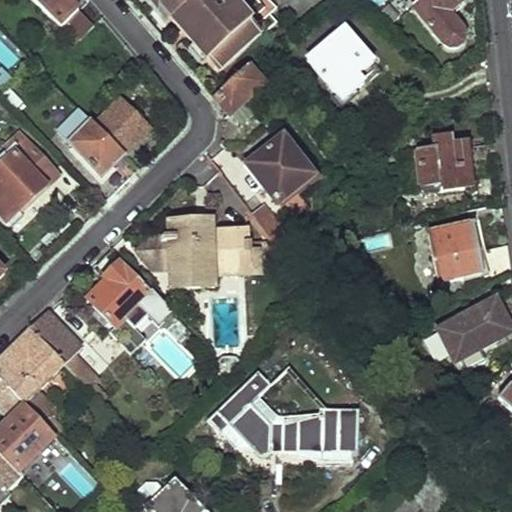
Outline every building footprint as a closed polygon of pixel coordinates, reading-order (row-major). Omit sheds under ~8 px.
[(31,0),(61,30),(79,12),(82,9),(72,0),(31,0)] [(147,0),(134,0),(149,16),(157,10),(147,0)] [(147,0),(157,10),(171,27),(193,52),(208,68),(217,79),(261,43),(232,10),(244,0),(147,0)] [(428,0),(420,7),(412,14),(445,53),(449,56),(453,57),(457,57),(460,56),(463,54),(465,51),(466,47),(465,43),(463,39),(461,36),(448,20),(460,10),(455,4),(459,0),(428,0)] [(157,10),(149,16),(164,33),(171,27),(157,10)] [(61,30),(58,33),(74,49),(95,28),(79,12),(61,30)] [(346,34),(308,63),(342,104),(364,87),(358,79),(373,67),(346,34)] [(0,59),(10,69),(21,58),(0,37),(0,59)] [(193,52),(186,57),(201,75),(208,68),(193,52)] [(248,73),(214,102),(226,118),(227,117),(246,102),(261,89),(248,73)] [(257,115),(246,102),(227,117),(226,118),(235,128),(241,128),(257,115)] [(119,106),(96,131),(124,159),(148,135),(119,106)] [(80,115),(56,139),(69,152),(92,128),(80,115)] [(92,128),(69,152),(102,183),(124,159),(96,131),(92,128)] [(62,177),(19,131),(2,147),(10,156),(0,165),(0,220),(7,228),(62,177)] [(285,134),(243,166),(278,212),(321,179),(285,134)] [(434,153),(418,155),(421,194),(439,193),(440,197),(470,194),(469,173),(497,170),(495,151),(467,153),(466,150),(451,152),(451,143),(433,145),(434,153)] [(265,205),(252,215),(281,251),(294,241),(265,205)] [(168,276),(168,293),(204,292),(203,265),(218,264),(218,279),(263,278),(263,250),(253,250),(253,243),(251,243),(250,229),(217,230),(217,237),(203,238),(202,220),(166,221),(166,236),(153,236),(133,254),(152,276),(168,276)] [(217,230),(216,220),(202,220),(203,238),(217,237),(217,230)] [(472,230),(428,238),(436,287),(509,272),(509,269),(507,250),(476,257),(472,230)] [(151,293),(120,261),(101,280),(103,282),(83,301),(113,331),(109,335),(131,357),(146,342),(136,331),(148,318),(159,329),(174,314),(152,292),(151,293)] [(204,292),(218,292),(218,279),(218,264),(203,265),(204,292)] [(0,265),(0,283),(9,275),(0,265)] [(511,296),(437,333),(449,359),(452,357),(463,377),(483,367),(478,356),(495,346),(499,343),(502,338),(504,333),(505,330),(505,325),(504,322),(511,317),(511,296)] [(45,316),(26,334),(61,369),(72,380),(85,393),(92,385),(69,362),(79,352),(45,316)] [(26,334),(0,359),(0,386),(21,408),(22,409),(61,369),(26,334)] [(239,363),(235,358),(222,358),(218,362),(228,373),(236,365),(239,363)] [(256,369),(207,417),(221,429),(226,424),(258,455),(261,456),(264,456),(265,455),(266,454),(267,452),(267,451),(266,449),(356,455),(358,414),(321,413),(322,421),(271,418),(253,399),(269,383),(256,369)] [(72,380),(60,394),(75,409),(88,396),(85,393),(72,380)] [(0,386),(0,416),(8,424),(0,431),(0,458),(17,476),(54,441),(51,438),(32,419),(22,409),(21,408),(0,386)] [(511,390),(509,388),(497,403),(511,415),(511,390)] [(418,420),(414,424),(421,432),(434,447),(436,448),(466,416),(452,404),(428,431),(418,420)] [(46,406),(32,419),(51,438),(65,424),(46,406)] [(0,494),(4,498),(22,481),(17,476),(0,458),(0,494)] [(438,511),(452,497),(429,476),(409,498),(423,511),(438,511)] [(198,511),(173,485),(145,511),(198,511)]
